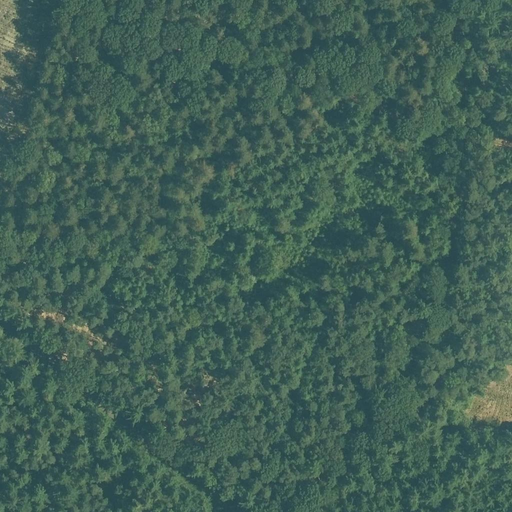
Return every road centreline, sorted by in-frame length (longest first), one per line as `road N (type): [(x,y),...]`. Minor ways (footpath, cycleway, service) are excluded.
road 1 (track): [(464,135),(53,0)]
road 2 (unclassified): [(237,511),(0,321)]
road 3 (track): [(363,407),(445,280),(464,135)]
road 4 (track): [(0,206),(52,0)]
road 5 (track): [(511,427),(363,407)]
road 6 (track): [(274,511),(363,407)]
road 7 (track): [(464,135),(452,0)]
